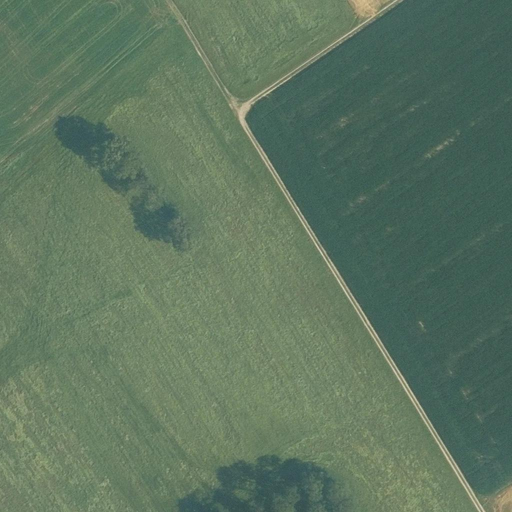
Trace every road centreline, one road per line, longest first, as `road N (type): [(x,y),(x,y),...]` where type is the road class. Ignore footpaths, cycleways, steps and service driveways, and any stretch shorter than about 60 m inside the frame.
road 1 (track): [(485,511),(186,24)]
road 2 (track): [(406,0),(241,115)]
